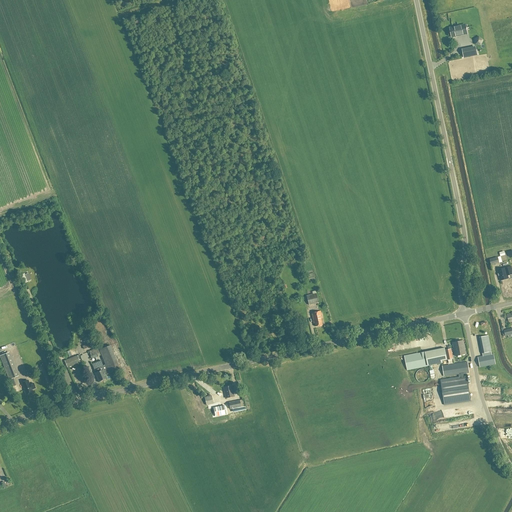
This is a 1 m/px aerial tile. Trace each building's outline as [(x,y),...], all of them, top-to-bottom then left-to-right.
[(450,28),(452,37),(467,34),(465,25),(450,28)] [(477,55),(475,48),(462,50),(464,58),(477,55)] [(500,263),(499,263),(502,262),(501,256),(498,257),(490,259),(491,265),(500,263)] [(47,266),(49,272),(57,269),(55,264),(47,266)] [(500,281),(509,278),(506,268),(497,270),(500,281)] [(317,293),(316,293),(315,291),(312,292),(313,294),(306,295),(309,305),(319,303),(317,293)] [(315,327),(322,325),(321,319),(322,319),(320,311),(311,313),(313,323),(314,323),(315,327)] [(484,354),(493,352),(489,335),(481,337),(484,354)] [(456,356),(466,353),(463,340),(453,342),(456,356)] [(97,344),(98,347),(100,352),(105,364),(109,373),(120,368),(111,345),(103,348),(101,342),(97,344)] [(98,347),(89,351),(91,356),(100,352),(98,347)] [(445,348),(425,352),(405,356),(407,370),(443,362),(442,360),(453,358),(451,348),(445,350),(445,348)] [(0,356),(9,379),(17,376),(8,353),(0,356)] [(481,367),(497,364),(495,354),(479,357),(481,367)] [(80,355),(65,361),(67,367),(82,361),(80,355)] [(105,364),(103,365),(101,360),(92,364),(96,373),(99,381),(107,378),(105,375),(109,374),(109,373),(105,364)] [(468,362),(443,366),(444,378),(469,373),(468,362)] [(429,377),(429,376),(429,374),(428,373),(427,372),(426,371),(425,370),(424,369),(422,369),(421,369),(419,370),(418,371),(417,372),(416,373),(416,374),(415,376),(416,377),(416,379),(417,380),(418,381),(419,382),(421,382),(422,383),(424,382),(425,382),(426,381),(427,380),(428,379),(429,377)] [(468,377),(440,381),(444,406),(471,402),(468,377)] [(27,394),(33,392),(28,380),(22,383),(25,391),(24,391),(25,394),(26,393),(27,394)] [(234,389),(233,385),(223,387),(225,398),(234,396),(233,390),(234,389)] [(204,397),(207,405),(214,403),(212,395),(204,397)] [(241,407),(244,406),(243,399),(240,400),(229,402),(230,409),(241,407)]
